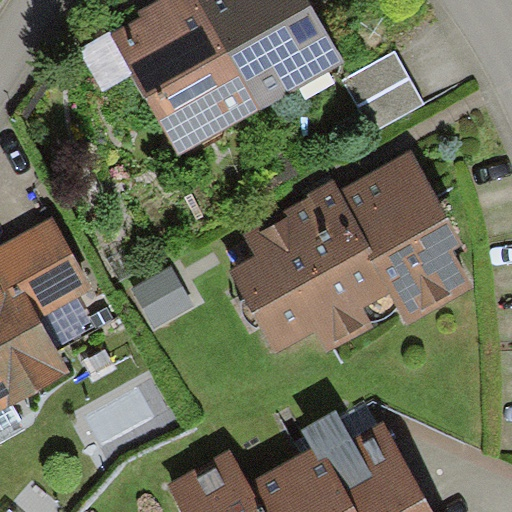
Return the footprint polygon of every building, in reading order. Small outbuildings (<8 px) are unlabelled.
[(303,0),(140,0),(101,22),(166,137),(330,45),(303,0)] [(353,84),(384,139),(436,110),(404,55),(353,84)] [(451,226),(410,149),(330,192),(391,306),(397,318),(463,283),(437,234),(451,226)] [(330,192),(325,183),(239,228),(249,246),(226,258),(270,340),(310,319),(323,342),(391,306),(330,192)] [(0,266),(3,272),(0,273),(0,418),(8,414),(0,400),(0,397),(60,364),(32,313),(86,283),(48,215),(0,241),(0,266)] [(291,419),(302,437),(345,511),(435,511),(372,406),(341,424),(325,398),(291,419)] [(345,511),(302,437),(240,473),(262,511),(345,511)] [(225,448),(162,485),(177,511),(262,511),(240,473),(225,448)]
